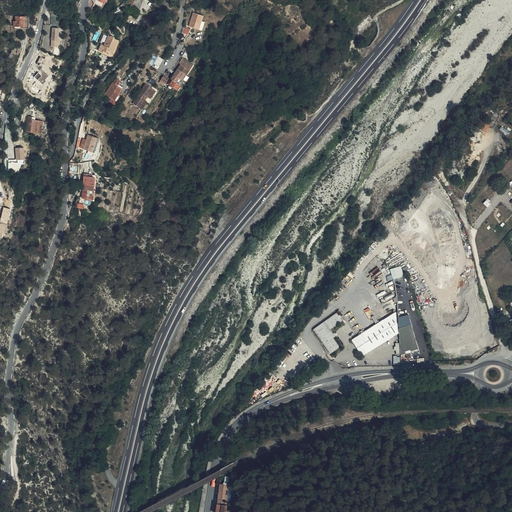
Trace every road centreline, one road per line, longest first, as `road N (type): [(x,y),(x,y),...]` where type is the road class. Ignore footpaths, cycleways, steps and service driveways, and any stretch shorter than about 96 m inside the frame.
road 1 (primary): [(121,511),(153,376),(182,308),(424,0)]
road 2 (primary): [(417,0),(194,276),(148,372),(115,511)]
road 3 (tertiary): [(0,485),(11,357),(60,226),(89,0)]
road 4 (tertiary): [(451,373),(334,378),(254,410),(226,436),(206,511)]
road 5 (unknown): [(66,168),(88,94),(166,0)]
road 6 (track): [(476,511),(365,487),(318,511)]
road 7 (tertiary): [(47,0),(0,144)]
